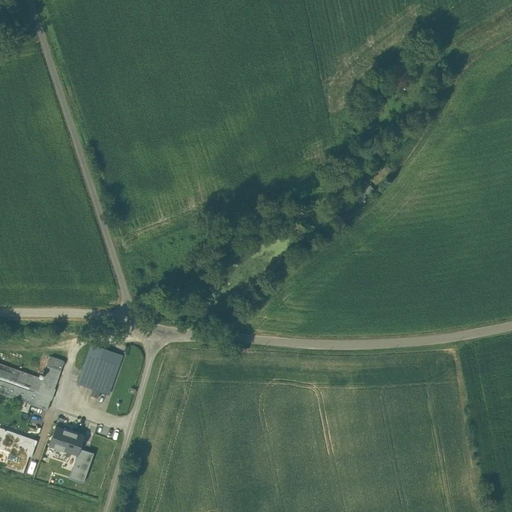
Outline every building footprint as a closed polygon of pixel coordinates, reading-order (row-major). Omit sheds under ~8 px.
[(120,355),(91,345),(78,383),(106,393),(120,355)] [(43,379),(0,363),(0,393),(47,410),(64,361),(51,356),(43,379)] [(77,454),(79,448),(83,434),(55,425),(48,445),(77,454)] [(31,457),(36,440),(0,427),(0,444),(10,448),(8,454),(14,456),(12,460),(7,458),(4,466),(23,472),(29,456),(31,457)] [(93,452),(79,448),(77,454),(69,477),(83,482),(93,452)]
